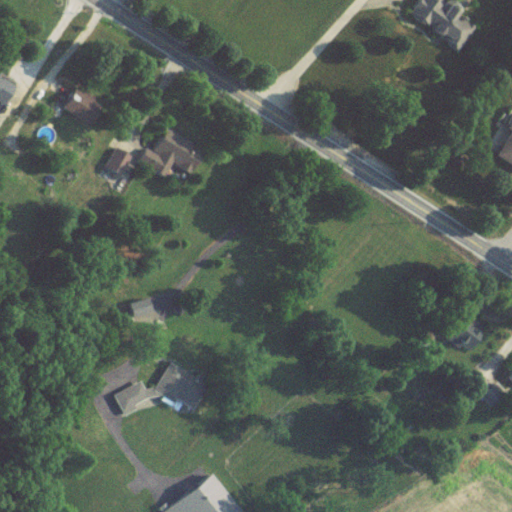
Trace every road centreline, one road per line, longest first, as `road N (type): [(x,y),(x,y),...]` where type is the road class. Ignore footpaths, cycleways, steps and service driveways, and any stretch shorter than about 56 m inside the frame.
road 1 (secondary): [(511,273),(95,0)]
road 2 (residential): [(260,108),(363,0)]
